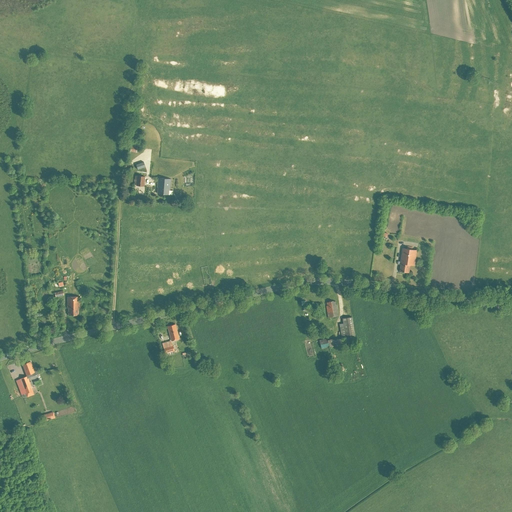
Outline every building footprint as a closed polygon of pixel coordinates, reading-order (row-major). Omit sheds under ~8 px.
[(137,176),(136,185),(144,186),(145,177),(137,176)] [(158,187),(157,193),(169,195),(169,190),(170,190),(171,179),(158,178),(157,187),(158,187)] [(407,248),(403,248),(400,264),(401,264),(400,271),(409,273),(411,265),(415,265),(417,250),(412,249),(412,247),(407,246),(407,248)] [(68,315),(78,315),(78,309),(80,308),(80,297),(67,297),(67,308),(68,308),(68,315)] [(327,302),(329,317),(336,317),(335,302),(327,302)] [(355,336),(352,317),(342,318),(343,323),(339,324),(341,337),(345,337),(345,338),(355,336)] [(175,324),(167,326),(171,341),(179,339),(175,324)] [(329,347),(345,345),(345,347),(350,347),(349,338),(333,339),(327,340),(327,338),(319,340),(321,349),(329,347)] [(30,361),(22,364),(27,376),(28,378),(33,376),(37,374),(35,368),(33,368),(30,361)] [(27,376),(21,379),(27,397),(34,394),(32,389),(33,389),(32,385),(31,385),(28,378),(27,376)] [(54,412),(43,416),(45,422),(56,418),(54,412)]
